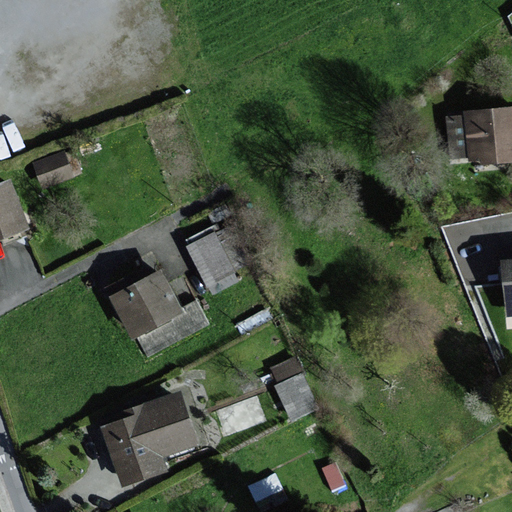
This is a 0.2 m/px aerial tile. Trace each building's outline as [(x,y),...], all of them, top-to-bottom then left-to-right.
[(466,117),(447,118),(448,156),(468,155),(468,163),(511,161),(511,107),(466,109),(466,117)] [(34,158),(45,183),(79,168),(67,143),(34,158)] [(12,181),(0,185),(0,243),(31,231),(12,181)] [(186,237),(212,289),(242,275),(217,222),(186,237)] [(162,270),(112,296),(133,337),(184,311),(162,270)] [(294,356),(270,367),(293,419),(318,407),(294,356)] [(183,391),(97,426),(123,490),(166,473),(160,460),(203,442),(183,391)]
